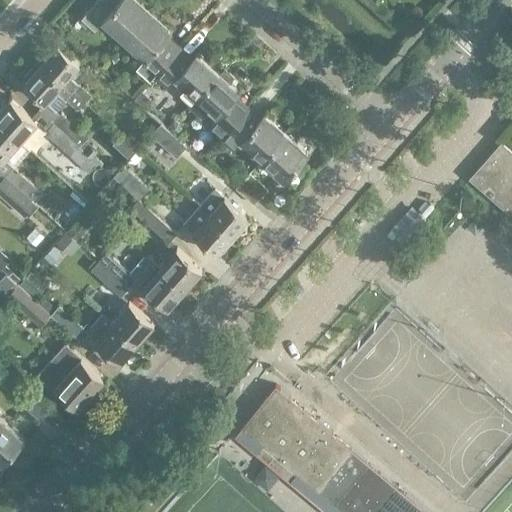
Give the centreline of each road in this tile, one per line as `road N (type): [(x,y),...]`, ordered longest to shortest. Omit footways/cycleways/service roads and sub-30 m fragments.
road 1 (unclassified): [(222,311),(261,344),(287,339),(473,134),(480,99),(449,64)]
road 2 (residential): [(44,511),(222,311)]
road 3 (residential): [(222,311),(389,125)]
road 4 (residential): [(389,125),(249,0)]
